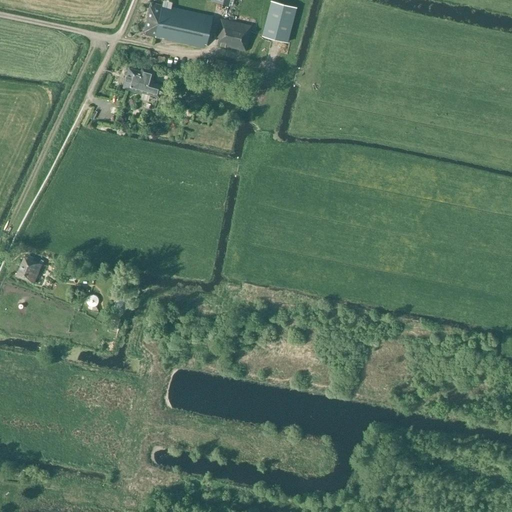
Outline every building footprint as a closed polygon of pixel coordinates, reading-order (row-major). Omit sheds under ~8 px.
[(214,17),(151,3),(144,33),(143,35),(203,48),(205,39),(208,40),(214,17)] [(280,6),(271,4),(262,39),(286,45),(295,11),(295,10),(280,6)] [(252,26),(223,19),(217,45),(246,52),(252,26)] [(149,64),(164,67),(166,57),(159,56),(158,58),(150,56),(149,64)] [(217,58),(214,69),(230,73),(231,70),(232,70),(233,66),(231,65),(232,65),(227,64),(228,60),(217,58)] [(150,95),(159,97),(162,86),(151,83),(155,71),(142,67),(141,71),(128,68),(123,87),(142,93),(141,99),(148,101),(150,95)] [(163,95),(161,103),(176,106),(177,98),(163,95)] [(24,256),(16,275),(34,283),(42,264),(24,256)] [(123,307),(126,301),(120,297),(114,308),(122,313),(125,308),(123,307)]
